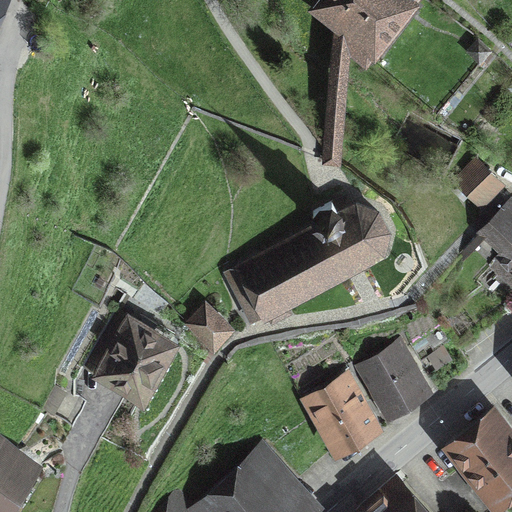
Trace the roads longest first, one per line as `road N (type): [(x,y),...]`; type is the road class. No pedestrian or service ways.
road 1 (track): [(209,0),(330,183),(371,198),(394,224),(401,244),(375,279),(382,305)]
road 2 (tertiary): [(511,356),(326,511)]
road 3 (residential): [(0,190),(8,0)]
road 4 (residential): [(101,395),(60,511)]
